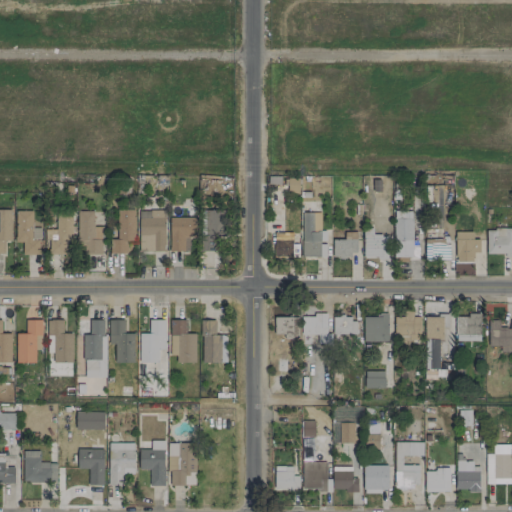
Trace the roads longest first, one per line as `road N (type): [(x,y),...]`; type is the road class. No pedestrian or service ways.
road 1 (residential): [(0,291),(511,287)]
road 2 (residential): [(250,0),(250,511)]
road 3 (residential): [(0,55),(511,55)]
